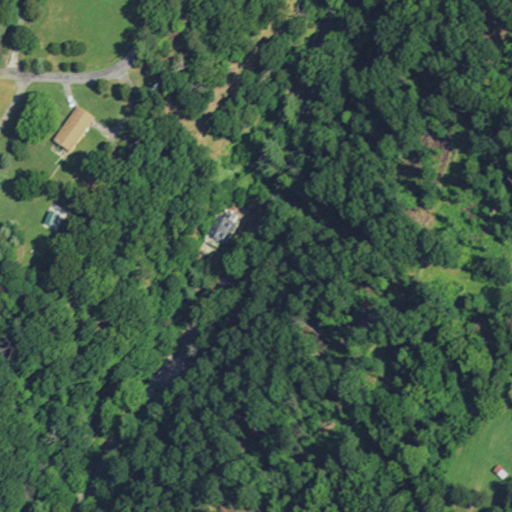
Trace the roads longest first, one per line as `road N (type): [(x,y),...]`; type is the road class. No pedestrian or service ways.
road 1 (residential): [(79,511),(273,195),(343,0)]
road 2 (residential): [(0,71),(94,75),(121,68),(161,0)]
